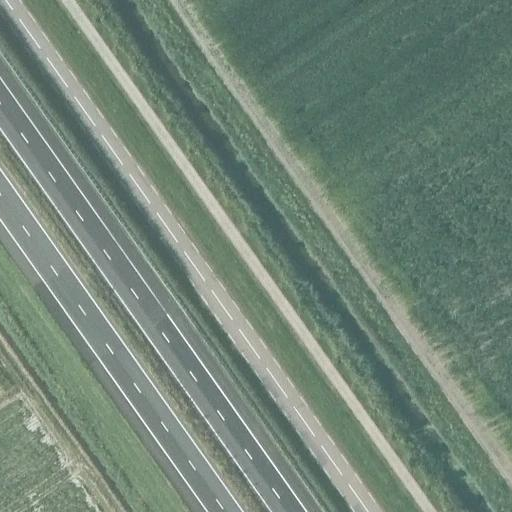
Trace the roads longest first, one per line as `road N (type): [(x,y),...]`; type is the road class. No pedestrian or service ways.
road 1 (tertiary): [(367,511),(5,0)]
road 2 (motorway): [(287,511),(0,104)]
road 3 (motorway): [(0,197),(222,511)]
